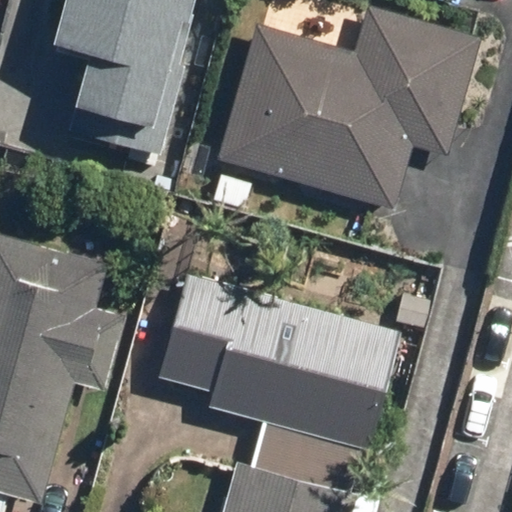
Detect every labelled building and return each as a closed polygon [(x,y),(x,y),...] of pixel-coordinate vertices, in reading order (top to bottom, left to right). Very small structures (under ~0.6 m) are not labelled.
[(108,109),(103,128),(157,144),(199,0),(62,0),(50,42),(96,55),(83,101),(108,109)] [(354,51),(261,21),(221,147),(394,202),(412,145),(443,155),(480,40),(369,5),(354,51)] [(113,259),(0,230),(0,486),(9,489),(45,498),(76,379),(108,387),(127,313),(101,306),(113,259)] [(401,329),(194,266),(161,371),(213,389),(212,400),(370,444),(401,329)] [(251,464),(232,459),(219,511),(377,511),(382,494),(358,489),(367,452),(261,426),(251,464)] [(0,511),(2,511),(9,489),(0,486),(0,511)]
